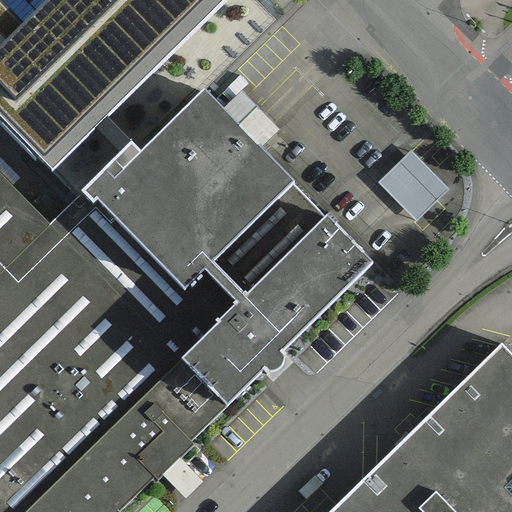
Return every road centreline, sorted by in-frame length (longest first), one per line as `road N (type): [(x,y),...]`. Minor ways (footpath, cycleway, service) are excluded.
road 1 (unclassified): [(511,226),(223,511)]
road 2 (residential): [(511,132),(386,0)]
